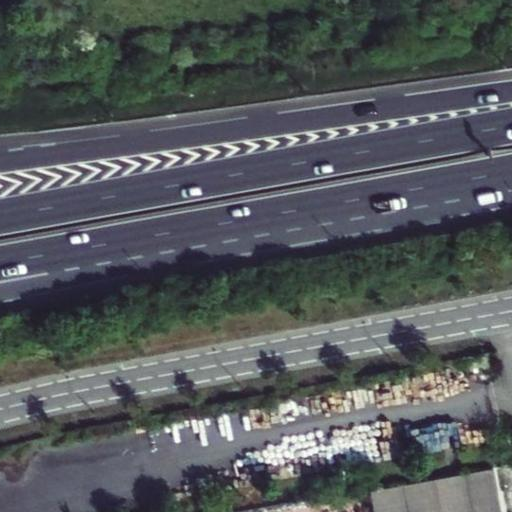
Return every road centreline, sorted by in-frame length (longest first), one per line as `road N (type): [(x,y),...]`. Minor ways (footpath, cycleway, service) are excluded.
road 1 (tertiary): [(0,408),(511,310)]
road 2 (trunk): [(511,125),(0,216)]
road 3 (trunk): [(511,90),(111,145)]
road 4 (trunk): [(211,224),(511,171)]
road 5 (trunk): [(0,287),(211,224)]
road 6 (trunk): [(0,262),(211,224)]
